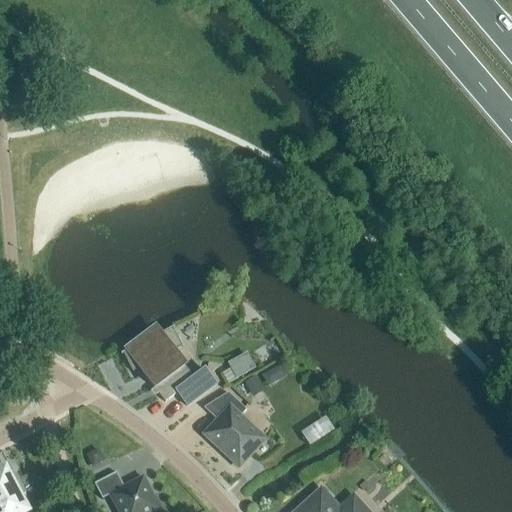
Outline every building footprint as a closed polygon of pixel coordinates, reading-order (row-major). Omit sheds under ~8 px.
[(194,380),(173,352),(182,348),(173,330),(174,329),(174,328),(151,340),(142,339),(141,345),(121,356),(121,357),(124,356),(132,373),(140,369),(165,403),(177,394),(187,407),(216,385),(205,371),(194,380)] [(255,372),(247,357),(229,367),(237,381),(255,372)] [(279,367),(270,372),(277,383),(285,378),(279,367)] [(244,384),(251,397),(262,391),(255,379),(244,384)] [(246,411),(228,394),(203,409),(218,423),(206,436),(205,434),(203,436),(216,448),(218,446),(229,457),(228,459),(239,469),(249,458),(247,457),(262,441),(239,419),(246,411)] [(324,430),(330,437),(343,428),(337,420),(324,430)] [(102,460),(97,451),(87,457),(91,466),(102,460)] [(0,511),(25,511),(19,498),(24,495),(12,473),(0,479),(0,511)] [(163,511),(156,498),(154,499),(143,478),(123,488),(116,474),(95,485),(102,500),(109,496),(117,511),(163,511)] [(337,511),(321,494),(300,511),(363,511),(353,501),(340,511),(337,511)]
